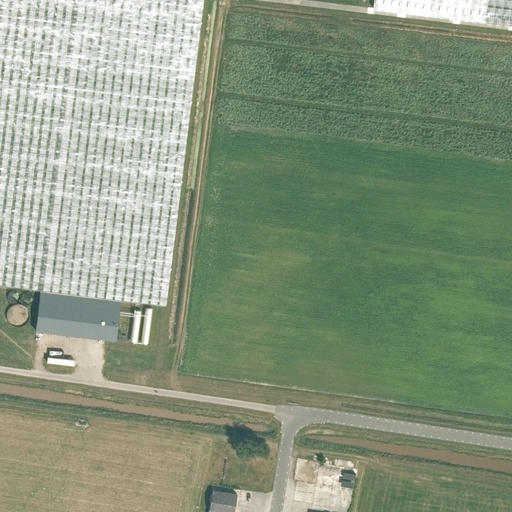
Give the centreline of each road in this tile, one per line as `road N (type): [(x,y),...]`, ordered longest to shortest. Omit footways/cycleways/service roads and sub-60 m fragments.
road 1 (unclassified): [(292,412),(0,369)]
road 2 (unclassified): [(292,412),(511,443)]
